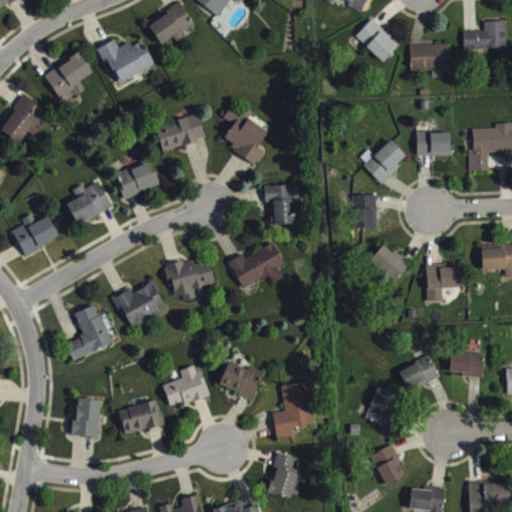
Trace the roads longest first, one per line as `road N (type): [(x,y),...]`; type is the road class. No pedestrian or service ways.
road 1 (residential): [(21,511),(40,379),(33,334),(0,279)]
road 2 (residential): [(18,304),(211,205)]
road 3 (residential): [(28,472),(133,475),(219,450)]
road 4 (residential): [(108,0),(32,37),(0,69)]
